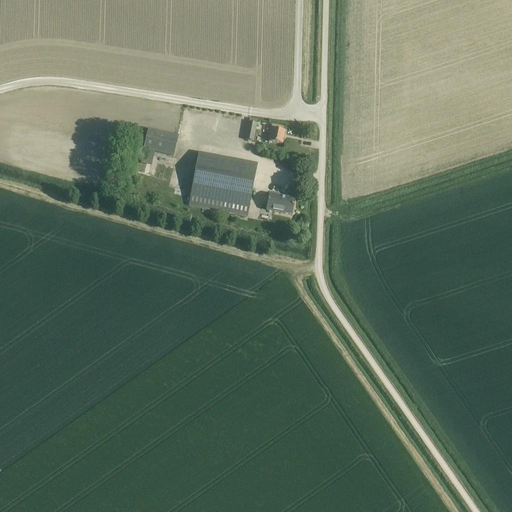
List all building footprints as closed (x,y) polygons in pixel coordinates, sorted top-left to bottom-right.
[(253,143),(257,125),(248,124),(245,141),(253,143)] [(282,146),(285,133),(284,133),(285,129),(271,127),(268,143),(282,146)] [(174,159),(179,137),(147,130),(142,151),(174,159)] [(257,166),(247,164),(198,155),(191,194),(189,206),(229,214),(247,217),(257,166)] [(292,216),(295,201),(269,196),(266,211),(292,216)]
